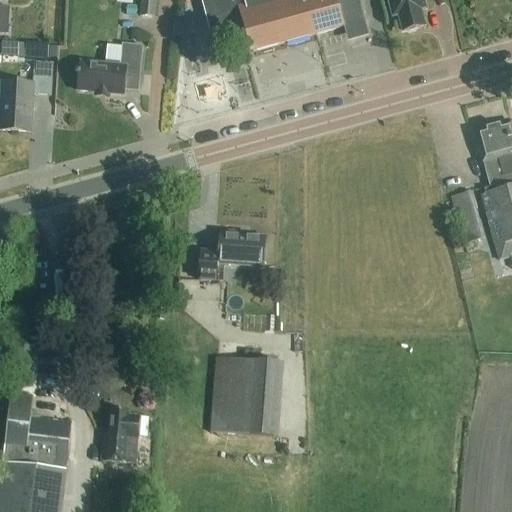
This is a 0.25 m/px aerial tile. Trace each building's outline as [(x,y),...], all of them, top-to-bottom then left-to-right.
[(141,0),(139,19),(154,21),(156,0),(141,0)] [(247,36),(252,54),(311,37),(310,31),(311,31),(302,0),(200,0),(213,46),(247,36)] [(341,29),(346,45),(368,38),(357,0),(302,0),(311,31),(310,31),(311,37),(341,29)] [(424,27),(420,11),(425,9),(422,0),(387,0),(392,18),(398,17),(402,33),(424,27)] [(0,35),(7,36),(8,9),(0,8),(0,35)] [(137,94),(139,72),(142,48),(122,46),(120,68),(80,64),(77,92),(123,97),(123,93),(137,94)] [(46,61),(47,48),(29,47),(28,60),(46,61)] [(1,84),(0,102),(0,131),(30,134),(32,96),(51,97),(52,65),(34,64),(33,86),(1,84)] [(511,126),(511,123),(474,134),(482,164),(483,164),(491,194),(481,197),(499,262),(511,258),(511,126)] [(263,269),(265,239),(237,237),(237,234),(220,233),(218,254),(201,252),(199,282),(223,284),(224,267),(263,269)] [(210,435),(273,440),(279,365),(216,360),(210,435)] [(33,397),(10,395),(2,465),(0,482),(0,511),(60,511),(65,472),(55,471),(56,460),(66,461),(70,424),(30,421),(33,397)] [(103,437),(100,463),(136,466),(140,419),(128,418),(129,413),(110,412),(108,437),(103,437)] [(134,511),(136,487),(120,485),(118,510),(134,511)]
